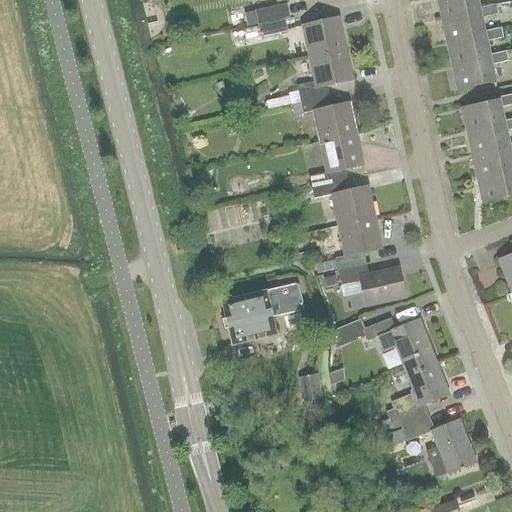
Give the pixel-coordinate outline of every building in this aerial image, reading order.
[(481,11),(480,9),(478,0),(437,0),(442,20),(481,11)] [(259,25),(285,19),(285,18),(290,17),(287,5),(256,11),(259,25)] [(486,35),(485,32),(482,18),(498,15),(496,5),(480,9),(481,11),(442,20),(447,43),(486,35)] [(244,14),(248,28),(259,25),(256,11),(244,14)] [(309,58),(347,49),(340,18),(303,27),(309,58)] [(259,25),(262,38),(288,32),(285,19),(259,25)] [(262,38),(259,27),(244,30),(247,41),(262,38)] [(491,58),(491,55),(488,42),(504,38),(501,28),(485,32),(486,35),(447,43),(453,67),(491,58)] [(302,103),(330,97),(327,86),(354,80),(347,49),(309,58),(315,83),(298,87),(302,103)] [(509,62),(507,52),(491,55),(491,58),(453,67),(458,91),(497,82),(493,65),(509,62)] [(462,108),(467,133),(506,124),(505,121),(502,107),(511,105),(511,94),(499,98),(499,100),(462,108)] [(320,143),(357,135),(350,104),(332,108),(330,97),(302,103),(304,114),(313,112),(320,143)] [(302,103),(293,105),(295,116),(304,114),(302,103)] [(511,147),(510,145),(507,131),(511,129),(511,119),(505,121),(506,124),(467,133),(472,156),(511,147)] [(312,188),(348,180),(346,170),(364,166),(357,135),(320,143),(327,173),(310,177),(312,188)] [(511,171),(511,144),(510,145),(511,147),(472,156),(477,179),(511,171)] [(511,171),(477,179),(483,203),(511,196),(511,171)] [(338,226),(376,218),(369,187),(351,191),(348,180),(312,188),(314,199),(332,196),(338,226)] [(338,270),(367,264),(364,253),(383,249),(376,218),(338,226),(345,257),(336,259),(338,270)] [(511,255),(500,261),(511,291),(511,290),(511,255)] [(367,264),(338,270),(342,286),(361,282),(367,307),(406,298),(400,268),(369,275),(367,264)] [(327,288),(338,286),(336,277),(325,279),(327,288)] [(225,301),(223,302),(233,346),(236,345),(278,335),(275,322),(274,318),(303,311),(304,311),(305,310),(305,309),(300,286),(299,285),(298,284),(297,284),(267,292),(267,291),(225,301)] [(378,337),(385,354),(397,349),(402,362),(417,356),(423,371),(438,365),(420,320),(396,330),(391,319),(363,330),(367,342),(378,337)] [(450,395),(438,365),(423,371),(417,356),(402,362),(413,391),(411,392),(412,395),(391,403),(394,410),(386,413),(393,430),(401,427),(426,417),(421,406),(450,395)] [(323,399),(318,375),(300,378),(304,403),(323,399)] [(401,427),(402,430),(379,439),(383,451),(432,432),(442,458),(430,463),(437,478),(447,474),(448,475),(477,464),(460,421),(432,432),(426,417),(401,427)] [(392,429),(389,420),(382,423),(386,431),(392,429)] [(430,511),(459,511),(456,502),(430,511)]
